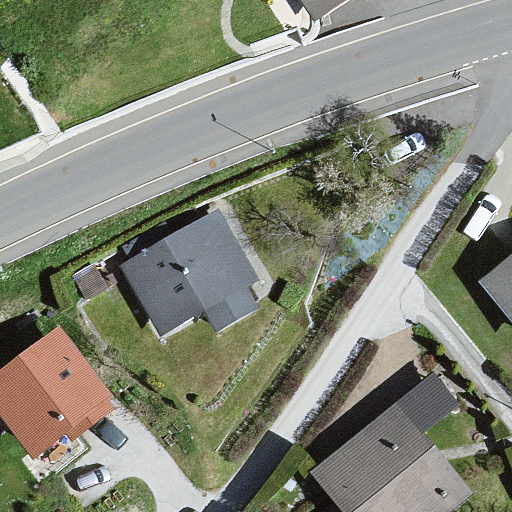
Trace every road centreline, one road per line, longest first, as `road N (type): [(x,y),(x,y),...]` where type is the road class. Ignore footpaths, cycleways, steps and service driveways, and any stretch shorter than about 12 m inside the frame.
road 1 (tertiary): [(0,220),(255,108),(511,22)]
road 2 (residential): [(391,275),(219,511)]
road 3 (residential): [(511,100),(391,275)]
road 4 (residential): [(511,414),(421,300),(391,275)]
